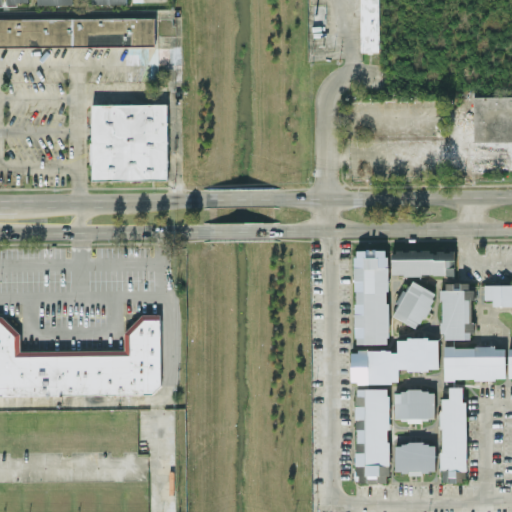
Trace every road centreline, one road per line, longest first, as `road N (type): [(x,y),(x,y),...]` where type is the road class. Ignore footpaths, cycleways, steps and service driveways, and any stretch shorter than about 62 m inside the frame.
road 1 (secondary): [(273,229),(511,224)]
road 2 (secondary): [(511,192),(276,197)]
road 3 (secondary): [(0,230),(208,229)]
